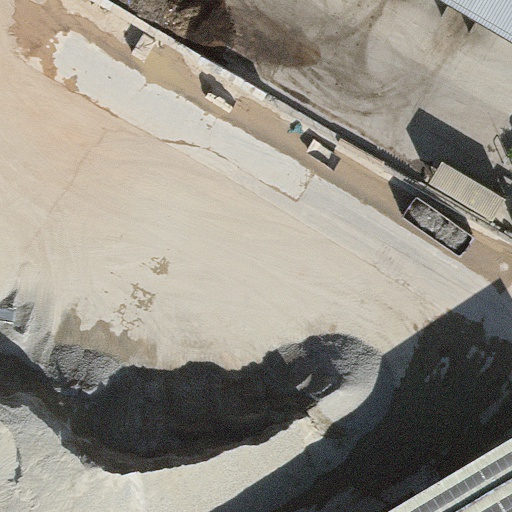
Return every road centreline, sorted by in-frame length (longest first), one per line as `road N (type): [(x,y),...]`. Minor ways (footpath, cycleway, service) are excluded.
road 1 (track): [(456,357),(0,129)]
road 2 (track): [(511,363),(456,357),(316,440),(227,511)]
